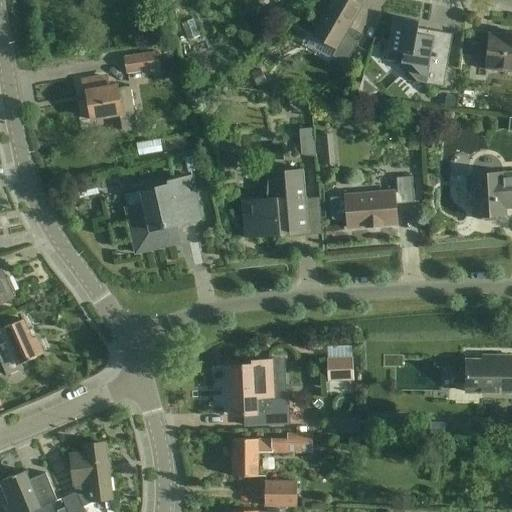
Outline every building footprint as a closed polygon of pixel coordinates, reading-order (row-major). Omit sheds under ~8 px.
[(362,5),(352,0),(331,0),(312,34),(336,48),(332,56),(346,64),(358,43),(344,35),(362,5)] [(409,73),(417,82),(443,86),(452,39),(417,33),(419,21),(393,17),(387,50),(399,62),(410,64),(409,73)] [(511,32),(507,32),(507,35),(490,33),(486,69),(511,71),(511,32)] [(463,41),(462,54),(480,56),(481,43),(463,41)] [(126,74),(160,69),(157,50),(124,56),(126,74)] [(259,67),(250,71),(256,85),(265,81),(259,67)] [(123,131),(137,128),(130,86),(117,88),(117,86),(108,88),(106,77),(83,81),(87,103),(89,102),(92,118),(120,113),(123,131)] [(446,95),(444,104),(455,106),(456,97),(446,95)] [(304,96),(289,97),(289,104),(298,112),(305,111),(304,96)] [(321,106),(320,111),(322,115),(327,116),(331,114),(333,109),(330,105),(325,103),(321,106)] [(316,156),(313,128),(299,129),(301,155),(316,156)] [(132,139),(134,152),(158,149),(156,136),(132,139)] [(443,156),(448,168),(464,162),(460,150),(443,156)] [(201,154),(186,156),(189,172),(204,169),(201,154)] [(266,198),(241,200),(245,238),(280,235),(280,229),(289,229),(289,232),(308,230),(303,169),(284,170),(285,178),(267,179),(266,198)] [(504,207),(511,206),(511,173),(502,174),(502,173),(472,174),(474,216),(481,216),(485,220),(495,220),(497,215),(505,215),(504,207)] [(144,204),(126,208),(136,253),(173,244),(169,226),(201,219),(191,176),(168,181),(169,184),(141,191),(144,204)] [(333,218),(347,217),(348,227),(366,226),(366,227),(381,225),(397,223),(396,203),(414,202),(412,176),(396,177),(397,192),(395,192),(345,196),(345,198),(331,199),(333,218)] [(0,302),(14,296),(2,269),(0,269),(0,302)] [(23,319),(0,329),(0,359),(7,375),(23,368),(21,363),(43,353),(32,328),(28,330),(23,319)] [(465,392),(511,392),(511,355),(496,356),(496,360),(466,359),(465,392)] [(350,359),(327,359),(327,389),(350,389),(350,359)] [(230,366),(232,401),(233,415),(256,414),(256,413),(272,413),(271,397),(274,397),(273,360),(252,361),(252,362),(253,362),(253,365),(230,366)] [(278,431),(306,431),(306,417),(278,417),(278,431)] [(359,418),(339,418),(339,432),(359,432),(359,418)] [(258,439),(232,439),(232,476),(258,476),(258,452),(312,452),(312,433),(288,433),(288,439),(272,439),(258,439)] [(62,498),(66,506),(68,511),(86,511),(83,506),(92,502),(92,501),(111,498),(105,443),(84,446),(85,454),(71,455),(76,492),(62,498)] [(26,471),(0,481),(9,504),(5,505),(8,511),(29,511),(58,501),(46,473),(29,480),(26,471)] [(297,506),(297,481),(265,481),(265,505),(297,506)] [(302,498),(301,508),(311,508),(311,499),(302,498)]
